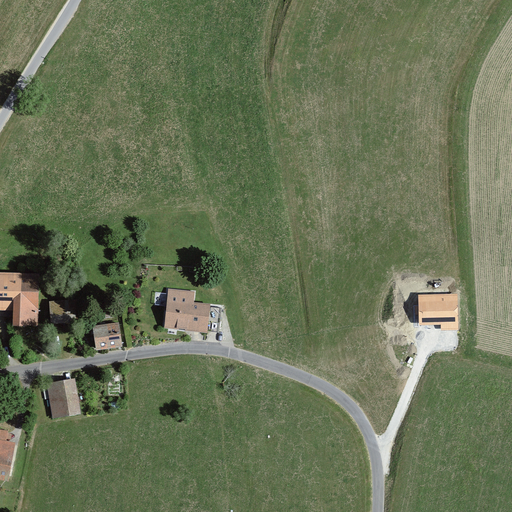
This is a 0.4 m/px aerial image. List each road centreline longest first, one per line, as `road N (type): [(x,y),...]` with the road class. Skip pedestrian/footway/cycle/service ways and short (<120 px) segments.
road 1 (unclassified): [(374,511),(362,423),(314,379),(204,350),(0,376)]
road 2 (tertiary): [(77,0),(0,119)]
